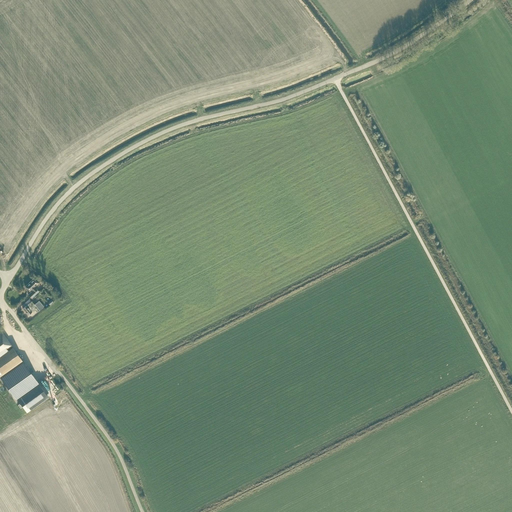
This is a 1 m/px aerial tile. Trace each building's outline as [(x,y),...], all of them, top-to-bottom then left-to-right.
[(34,287),(35,286),(38,283),(34,278),(25,287),(29,291),(31,290),(31,291),(28,295),(31,299),(38,292),(34,287)] [(32,312),(31,311),(33,310),(34,311),(35,310),(37,312),(39,310),(44,306),(39,301),(34,305),(31,301),(25,306),(23,308),(28,315),(32,312)] [(0,374),(21,360),(12,347),(8,351),(7,350),(12,346),(0,330),(0,329),(0,374)] [(16,398),(27,390),(37,383),(22,361),(0,376),(0,377),(15,399),(16,398)] [(48,397),(38,383),(15,399),(25,413),(48,397)]
